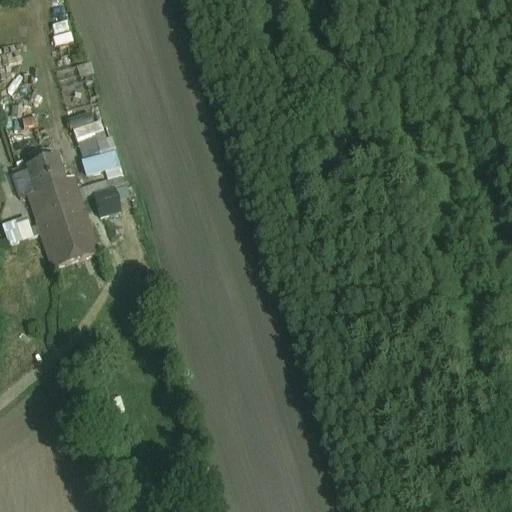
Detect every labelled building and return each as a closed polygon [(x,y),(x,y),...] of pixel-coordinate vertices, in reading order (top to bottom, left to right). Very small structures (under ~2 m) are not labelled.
[(93,64),(59,73),(63,87),(96,78),(93,64)] [(103,123),(76,132),(87,164),(104,158),(114,155),(103,123)] [(115,190),(127,185),(116,154),(114,155),(104,158),(110,177),(115,190)] [(28,168),(38,195),(69,185),(59,157),(28,168)] [(110,177),(83,186),(88,199),(115,190),(110,177)] [(38,195),(29,198),(54,269),(102,252),(78,182),(69,185),(38,195)] [(127,199),(97,210),(102,226),(132,215),(127,199)]
